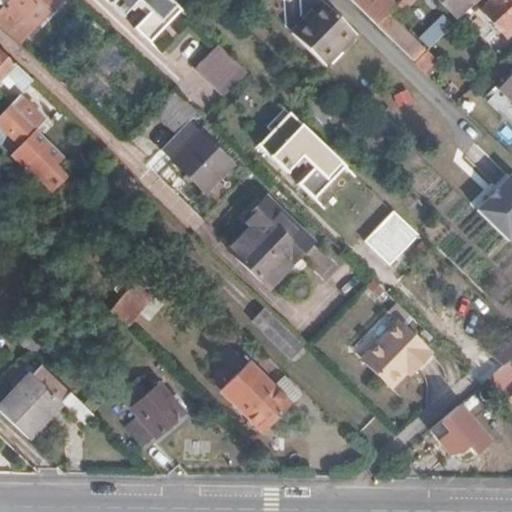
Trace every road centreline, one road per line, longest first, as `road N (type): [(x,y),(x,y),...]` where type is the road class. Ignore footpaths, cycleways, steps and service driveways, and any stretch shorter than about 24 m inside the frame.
road 1 (residential): [(0,506),(466,511)]
road 2 (unknown): [(0,32),(235,277)]
road 3 (unknown): [(339,0),(511,167)]
